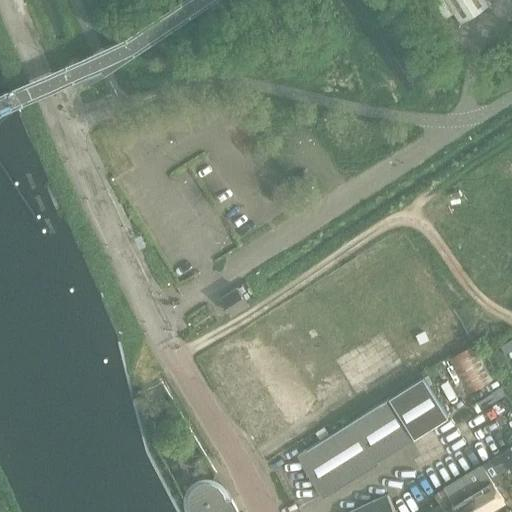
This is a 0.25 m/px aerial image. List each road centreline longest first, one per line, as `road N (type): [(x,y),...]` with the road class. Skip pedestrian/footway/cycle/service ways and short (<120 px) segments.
road 1 (residential): [(511,320),(485,305),(423,227),(400,219),(174,358)]
road 2 (tertiary): [(174,358),(8,0)]
road 3 (tertiary): [(258,511),(174,358)]
